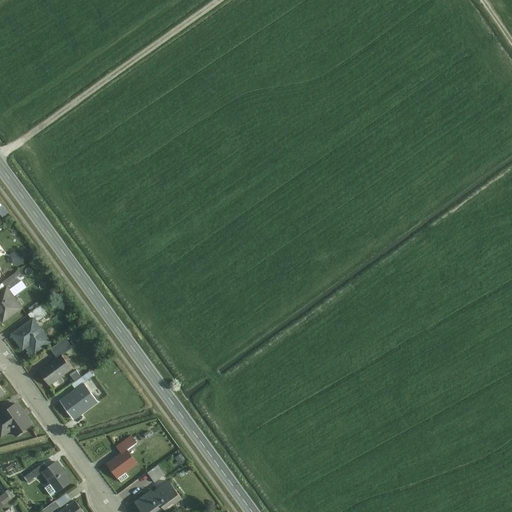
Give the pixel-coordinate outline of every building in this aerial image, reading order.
[(14,252),(15,264),(26,263),(26,251),(14,252)] [(8,287),(0,293),(0,318),(3,323),(23,308),(8,287)] [(46,334),(35,318),(11,334),(23,351),(30,346),(36,354),(51,343),(45,334),(46,334)] [(63,354),(39,371),(50,386),(74,368),(63,354)] [(86,383),(61,399),(75,419),(99,403),(86,383)] [(33,425),(17,403),(0,415),(0,435),(1,436),(11,429),(17,437),(33,425)] [(128,450),(108,464),(118,478),(138,464),(128,450)] [(59,462),(43,473),(58,494),(74,483),(59,462)] [(149,472),(156,483),(168,475),(160,464),(149,472)] [(170,481),(153,493),(165,509),(166,511),(183,499),(170,481)] [(151,490),(135,502),(142,511),(161,511),(165,509),(153,493),(151,490)] [(82,511),(76,502),(60,511),(82,511)]
